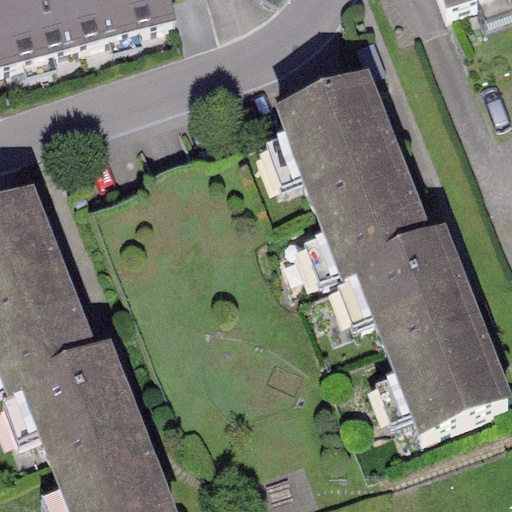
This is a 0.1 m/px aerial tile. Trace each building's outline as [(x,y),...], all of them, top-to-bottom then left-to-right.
[(168,0),(0,0),(0,81),(177,32),(168,0)] [(511,0),(440,0),(450,27),(511,5),(511,0)] [(433,264),(369,102),(285,135),(349,297),(433,264)] [(98,380),(33,217),(0,229),(0,373),(15,412),(29,407),(98,380)] [(510,416),(448,258),(433,264),(365,291),(403,388),(383,396),(399,438),(418,430),(426,449),(510,416)] [(166,511),(113,374),(98,380),(29,407),(70,511),(166,511)]
